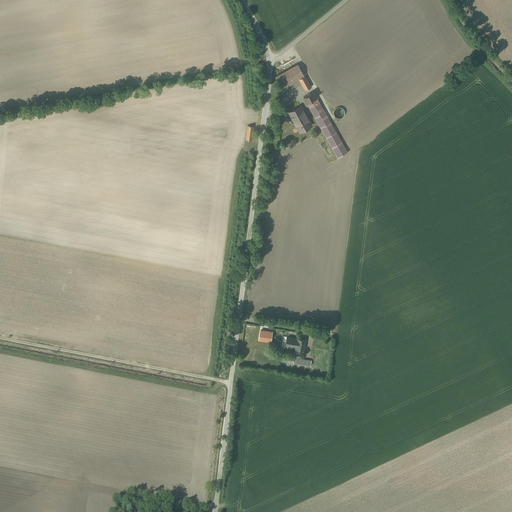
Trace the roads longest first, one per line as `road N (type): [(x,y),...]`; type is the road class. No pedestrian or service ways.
road 1 (unclassified): [(215,511),(270,62)]
road 2 (track): [(231,384),(0,339)]
